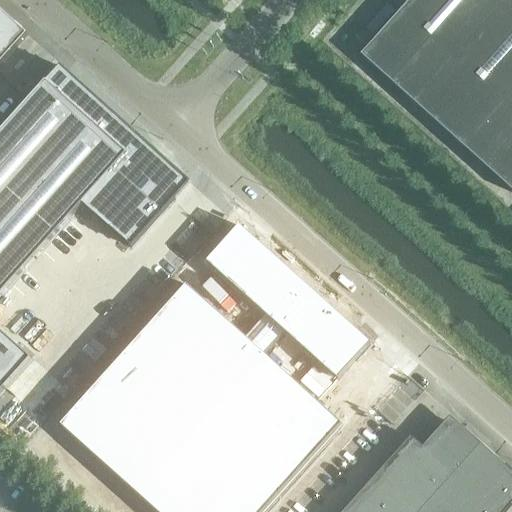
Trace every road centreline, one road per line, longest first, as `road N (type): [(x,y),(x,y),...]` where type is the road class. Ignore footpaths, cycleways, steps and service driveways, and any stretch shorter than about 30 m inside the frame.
road 1 (unclassified): [(511,424),(179,125)]
road 2 (unclassified): [(179,125),(38,0)]
road 3 (unclassified): [(179,125),(287,0)]
